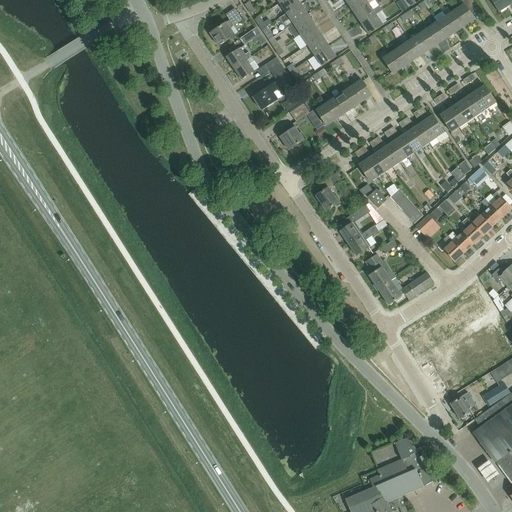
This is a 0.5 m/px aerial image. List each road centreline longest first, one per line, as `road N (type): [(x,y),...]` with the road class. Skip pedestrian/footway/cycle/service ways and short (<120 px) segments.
road 1 (unclassified): [(426,431),(333,337),(212,191),(148,26)]
road 2 (secondary): [(61,230),(239,511)]
road 3 (residential): [(285,181),(490,44)]
road 4 (residential): [(285,181),(181,15)]
road 5 (residential): [(383,328),(285,181)]
road 6 (residential): [(426,431),(439,417),(383,328)]
